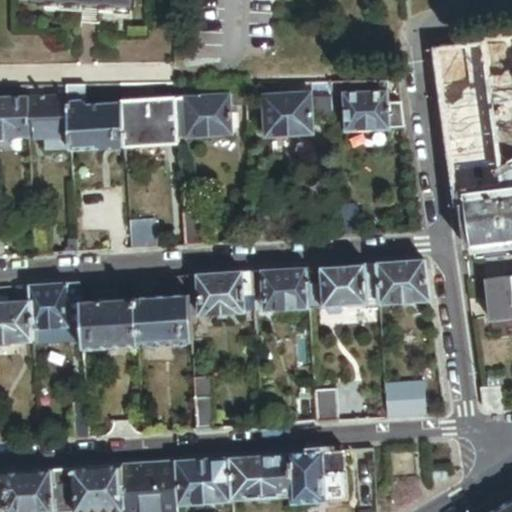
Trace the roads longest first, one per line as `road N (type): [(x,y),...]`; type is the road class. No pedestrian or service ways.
road 1 (residential): [(0,458),(468,430)]
road 2 (residential): [(0,273),(442,245)]
road 3 (residential): [(442,245),(468,430)]
road 4 (residential): [(419,83),(442,245)]
